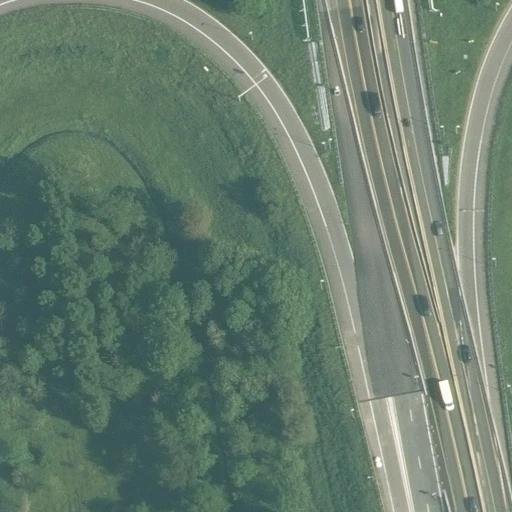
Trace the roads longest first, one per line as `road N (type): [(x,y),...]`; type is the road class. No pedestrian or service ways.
road 1 (motorway): [(172,0),(236,48),(299,131),(341,244),(417,511)]
road 2 (motorway): [(473,511),(391,0)]
road 3 (motorway): [(347,0),(429,511)]
road 4 (motorway): [(484,511),(467,285),(468,164),(483,91),(511,22)]
